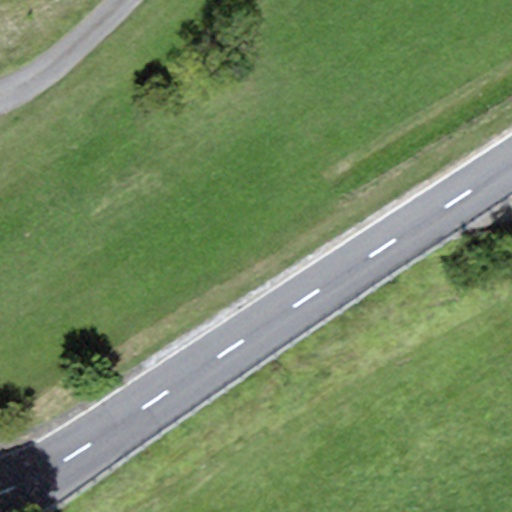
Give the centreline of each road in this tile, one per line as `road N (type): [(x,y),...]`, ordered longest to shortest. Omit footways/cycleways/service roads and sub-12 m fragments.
road 1 (secondary): [(0,494),(67,459),(511,162)]
road 2 (unclassified): [(124,0),(56,61),(0,96)]
